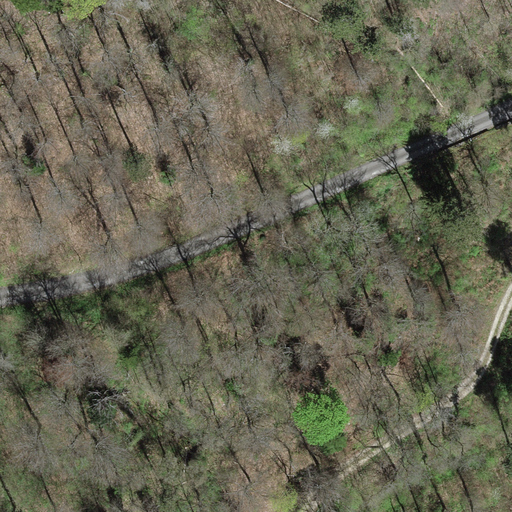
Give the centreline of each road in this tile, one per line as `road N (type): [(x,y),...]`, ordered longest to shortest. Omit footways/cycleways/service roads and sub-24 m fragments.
road 1 (residential): [(511,109),(112,275),(0,301)]
road 2 (track): [(511,287),(480,372),(318,488),(306,511)]
